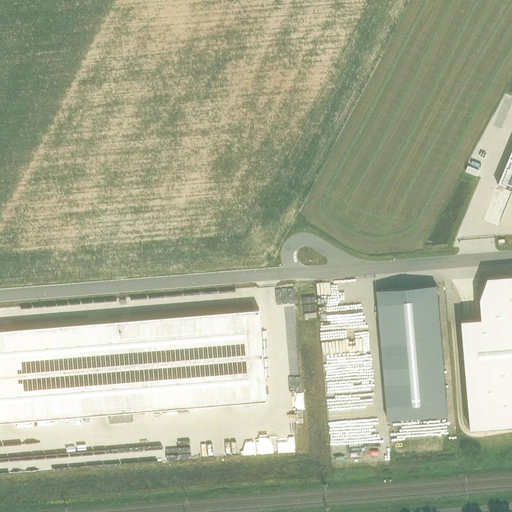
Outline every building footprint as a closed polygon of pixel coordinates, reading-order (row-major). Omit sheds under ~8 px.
[(511,149),(498,184),(511,190),(511,149)] [(459,322),(468,430),(511,426),(511,277),(489,280),(478,301),(480,320),(459,322)] [(434,291),(375,297),(387,426),(446,420),(434,291)] [(314,297),(301,297),(302,317),(315,316),(314,297)] [(258,309),(0,331),(0,424),(266,401),(258,309)]
